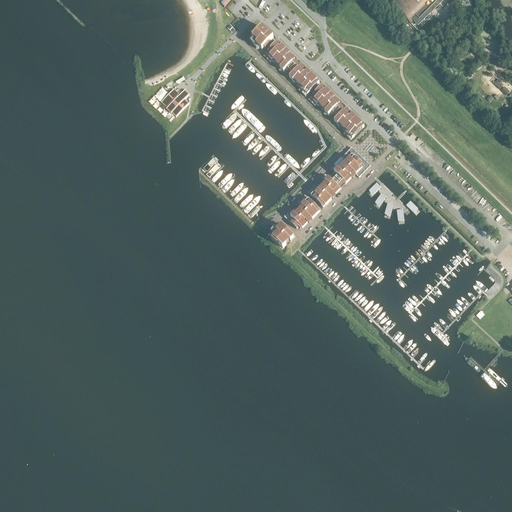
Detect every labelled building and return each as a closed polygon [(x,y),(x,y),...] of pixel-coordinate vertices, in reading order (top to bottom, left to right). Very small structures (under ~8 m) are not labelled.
[(386,0),(412,25),(415,22),(417,25),(419,27),(432,14),(437,9),(446,0),(386,0)] [(274,39),(270,35),(266,39),(266,38),(269,35),(267,33),(263,36),(263,35),(266,32),(262,28),(258,32),(257,31),(252,37),(254,40),(252,43),(255,47),(257,45),(262,51),(264,48),(265,49),(270,44),(269,43),(274,39)] [(281,68),(280,69),(284,72),(287,69),(290,72),(297,64),(294,61),(295,60),(289,55),(286,58),(285,58),(288,54),(286,52),(283,56),(282,55),(286,51),(278,42),(266,55),(272,61),(273,60),(281,68)] [(300,67),(297,64),(290,72),(293,74),(289,78),(293,81),(294,80),(302,88),(301,89),(308,96),(319,83),(311,75),(307,79),(306,78),(309,75),(307,73),(304,76),(303,75),(306,72),(301,66),(300,67)] [(495,83),(494,81),(492,83),(500,90),(502,87),(499,84),(501,82),(498,80),(495,83)] [(328,116),(332,112),(335,115),(342,108),(339,105),(340,104),(334,99),(331,102),(330,101),(333,98),(331,96),(328,99),(327,98),(331,95),(322,86),(310,98),(317,105),(318,104),(326,111),(325,112),(328,116)] [(186,99),(181,94),(180,96),(174,90),(161,103),(167,109),(166,110),(171,114),(172,113),(176,118),(189,105),(185,100),(186,99)] [(334,122),(338,125),(339,124),(347,132),(346,133),(352,139),(364,127),(356,119),(352,122),(351,122),(354,118),(352,116),(349,120),(348,119),(351,115),(346,110),(345,111),(342,108),(335,115),(338,118),(334,122)] [(364,143),(361,146),(366,152),(369,149),(375,156),(381,150),(383,152),(390,146),(375,131),(369,136),(368,135),(362,141),(364,143)] [(335,198),(332,194),(333,193),(335,196),(341,189),(339,186),(342,183),(345,186),(351,179),(349,177),(350,176),(353,179),(355,177),(352,174),(353,173),(359,179),(370,167),(364,161),(365,160),(362,157),(361,158),(352,149),(342,159),(345,162),(338,169),(335,166),(331,170),(334,173),(329,179),(325,176),(322,179),(325,183),(318,190),(314,187),(308,194),(323,209),(332,200),(329,197),(330,196),(333,200),(335,198)] [(366,206),(383,191),(374,182),(364,192),(359,197),(366,206)] [(383,191),(366,206),(378,220),(388,195),(383,191)] [(393,228),(394,201),(388,195),(378,220),(393,228)] [(305,197),(298,203),(302,207),(294,214),(291,211),(284,218),(296,230),(298,228),(300,230),(301,228),(302,229),(308,224),(305,221),(306,221),(310,224),(312,222),(308,218),(309,218),(312,220),(320,212),(305,197)] [(412,200),(403,209),(411,226),(424,213),(412,200)] [(411,226),(403,209),(394,201),(393,228),(411,226)] [(437,220),(428,229),(449,250),(458,241),(437,220)] [(295,237),(282,225),(272,235),(275,238),(272,240),(278,246),(279,245),(283,249),(286,245),(283,242),(284,241),(287,244),(289,242),(286,239),(287,238),(291,242),(295,237)] [(428,229),(418,239),(440,260),(449,250),(428,229)] [(418,239),(409,248),(431,269),(440,260),(418,239)] [(458,241),(449,250),(470,271),(480,262),(458,241)] [(409,248),(400,258),(421,279),(431,269),(409,248)] [(449,250),(440,260),(461,281),(470,271),(449,250)] [(400,258),(391,267),(412,288),(421,279),(400,258)] [(440,260),(431,269),(452,290),(461,281),(440,260)] [(431,269),(421,279),(443,300),(452,290),(431,269)] [(421,279),(412,288),(434,309),(443,300),(421,279)]
